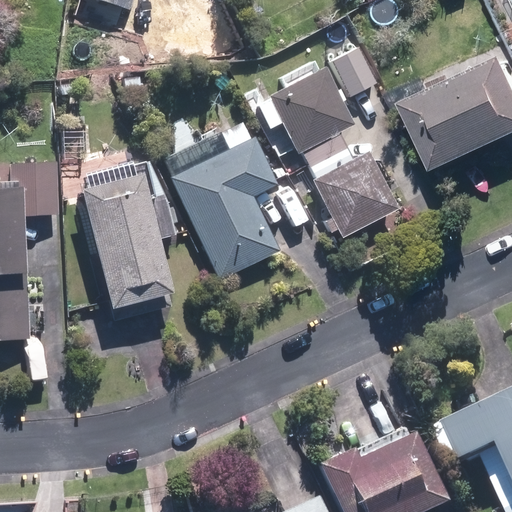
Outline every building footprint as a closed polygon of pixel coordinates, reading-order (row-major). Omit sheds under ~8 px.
[(74,0),(130,15),(133,0),(74,0)] [(164,0),(167,11),(211,0),(164,0)] [(328,65),(347,101),(373,87),(354,52),(328,65)] [(411,109),(413,114),(401,119),(406,131),(418,126),(441,175),(511,141),(511,60),(433,97),(426,81),(390,98),(398,115),(411,109)] [(321,72),(265,101),(267,104),(256,109),(268,133),(279,127),(296,158),(300,156),(307,169),(345,149),(338,136),(351,129),(321,72)] [(239,126),(163,164),(171,181),(167,183),(218,284),(277,255),(250,200),(275,188),(251,141),(247,143),(239,126)] [(352,162),(345,149),(307,169),(314,182),(310,184),(329,222),(323,225),(329,237),(335,233),(340,242),(395,213),(365,156),(352,162)] [(0,339),(24,339),(20,267),(14,268),(12,216),(52,214),(50,162),(2,164),(3,188),(0,188),(0,339)] [(146,208),(139,180),(78,196),(112,324),(170,309),(167,300),(171,299),(156,243),(172,239),(163,204),(146,208)] [(511,394),(439,429),(458,467),(504,445),(511,462),(511,394)] [(309,461),(333,511),(400,511),(435,496),(404,429),(349,454),(344,444),(309,461)] [(320,511),(313,496),(278,511),(320,511)]
